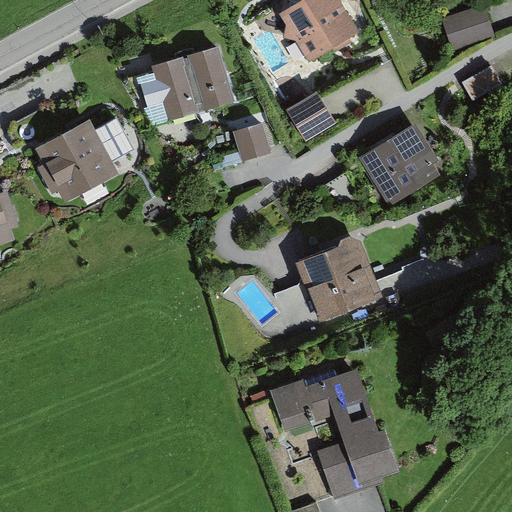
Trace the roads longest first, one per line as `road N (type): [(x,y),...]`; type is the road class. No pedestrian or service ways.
road 1 (residential): [(511,40),(297,171)]
road 2 (tertiary): [(108,0),(0,57)]
